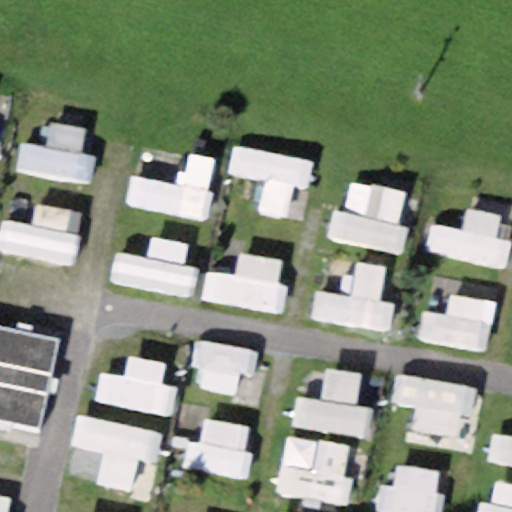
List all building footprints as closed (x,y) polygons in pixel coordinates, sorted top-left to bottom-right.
[(267,187),(261,217),(305,225),(315,165),(238,152),(232,181),(267,187)] [(27,157),(25,177),(90,182),(92,162),(27,157)] [(206,226),(211,194),(135,182),(130,215),(206,226)] [(334,247),(398,262),(412,202),(348,187),(334,247)] [(502,273),(511,228),(511,225),(470,216),(465,237),(434,230),(429,257),(502,273)] [(5,228),(2,262),(77,269),(80,235),(5,228)] [(122,249),(114,288),(184,302),(192,263),(122,249)] [(240,282),(210,278),(206,307),(282,317),(289,266),(243,260),(240,282)] [(357,270),(352,301),(319,296),(314,328),(389,340),(399,277),(357,270)] [(0,431),(47,438),(60,342),(0,333),(0,431)] [(206,345),(197,389),(257,402),(266,357),(206,345)] [(131,364),(128,384),(103,380),(97,411),(165,423),(175,372),(131,364)] [(322,408),(300,403),(282,498),(353,511),(355,511),(364,464),(374,415),(357,412),(363,382),(328,375),(322,408)] [(410,381),(402,438),(477,449),(485,392),(410,381)] [(245,486),(258,435),(205,422),(192,473),(245,486)] [(75,462),(103,467),(99,496),(150,503),(160,437),(80,426),(75,462)] [(395,469),(389,511),(442,511),(447,476),(395,469)]
